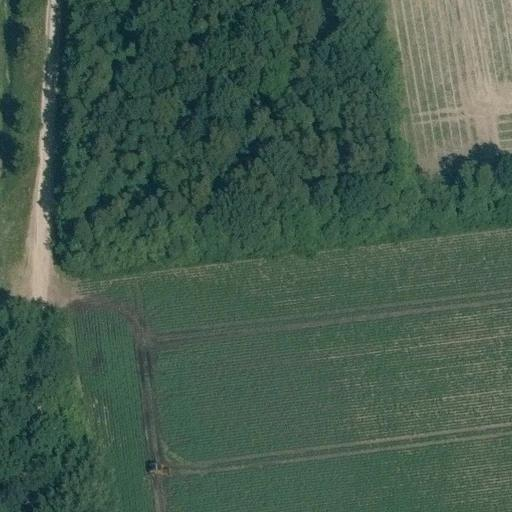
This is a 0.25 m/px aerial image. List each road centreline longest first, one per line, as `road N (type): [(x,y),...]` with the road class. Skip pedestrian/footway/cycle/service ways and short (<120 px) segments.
road 1 (unclassified): [(49,0),(34,282)]
road 2 (track): [(30,511),(34,282)]
